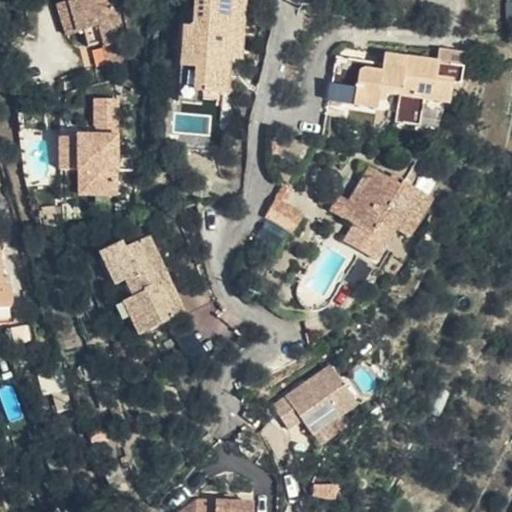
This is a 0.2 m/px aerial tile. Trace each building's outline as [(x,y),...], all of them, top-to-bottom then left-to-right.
[(67,0),(69,10),(56,15),(64,40),(68,39),(74,57),(87,52),(91,56),(110,47),(94,6),(81,8),(80,0),(67,0)] [(200,8),(191,7),(176,10),(172,44),(162,43),(154,118),(179,121),(180,111),(205,113),(209,77),(212,50),(196,48),(200,8)] [(228,11),(200,8),(196,48),(212,50),(209,77),(221,79),(228,11)] [(64,40),(56,15),(45,19),(54,44),(64,40)] [(420,82),(390,78),(388,89),(324,79),(317,126),(366,132),(367,116),(385,118),(383,142),(411,147),(413,120),(436,123),(439,102),(449,101),(453,71),(422,67),(420,82)] [(93,133),(57,134),(58,171),(76,170),(76,196),(121,195),(118,96),(92,97),(93,133)] [(197,114),(195,134),(208,135),(210,115),(197,114)] [(361,192),(343,226),(335,242),(345,248),(359,256),(348,273),(367,285),(384,256),(398,262),(422,219),(394,202),(391,208),(361,192)] [(335,242),(343,226),(330,219),(321,234),(330,239),(335,242)] [(254,225),(243,242),(263,254),(268,257),(277,239),(254,225)] [(293,352),(304,345),(348,273),(335,265),(345,248),(335,242),(330,239),(286,314),(274,335),(279,348),(293,352)] [(263,254),(243,242),(232,261),(252,273),(263,254)] [(335,265),(348,273),(359,256),(345,248),(335,265)] [(81,276),(89,294),(106,286),(114,300),(106,304),(115,322),(105,328),(123,360),(160,340),(155,330),(167,325),(133,258),(108,272),(103,264),(81,276)] [(106,286),(89,294),(96,309),(106,304),(114,300),(106,286)] [(171,334),(167,325),(155,330),(160,340),(171,334)] [(326,384),(266,422),(279,445),(293,438),(302,452),(348,422),(326,384)]
